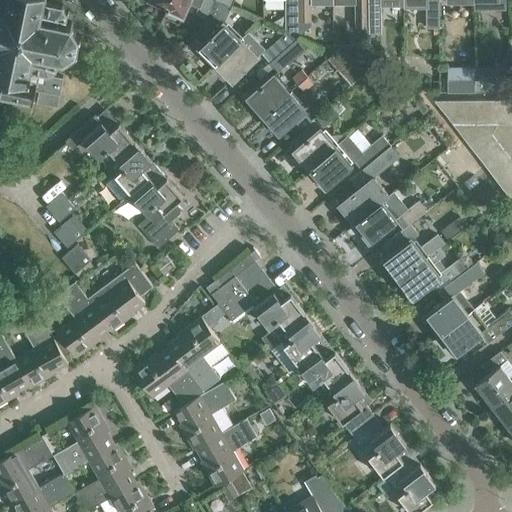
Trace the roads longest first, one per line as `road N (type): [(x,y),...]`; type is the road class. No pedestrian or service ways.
road 1 (residential): [(487,511),(474,470),(267,203)]
road 2 (residential): [(267,203),(92,0)]
road 3 (residential): [(108,361),(267,203)]
road 4 (residential): [(183,490),(108,361)]
road 5 (residential): [(0,426),(108,361)]
